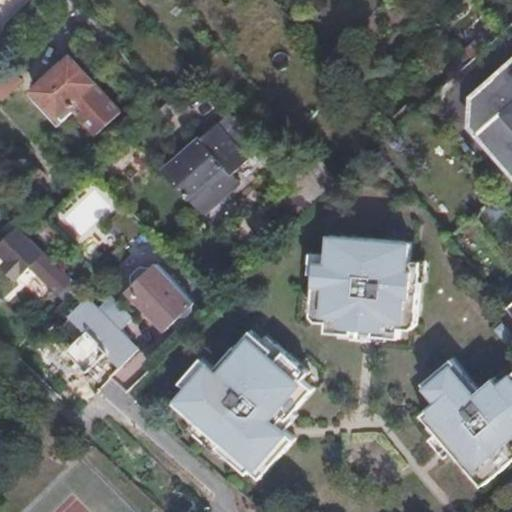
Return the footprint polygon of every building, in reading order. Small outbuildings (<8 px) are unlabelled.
[(75,51),(69,57),(75,63),(81,57),(75,51)] [(75,63),(69,57),(37,87),(66,118),(81,104),(103,128),(126,106),(81,57),(75,63)] [(471,121),(511,168),(511,61),(472,96),(471,121)] [(12,66),(0,77),(0,97),(0,98),(22,77),(12,66)] [(181,159),(166,173),(202,214),(238,183),(229,173),(245,159),(260,145),(229,110),(213,124),(210,121),(194,134),(198,138),(178,155),(181,159)] [(163,169),(166,173),(181,159),(178,155),(175,152),(162,163),(165,167),(163,169)] [(281,228),(311,201),(300,189),(284,202),(278,195),(264,208),(281,228)] [(25,234),(10,220),(0,229),(0,253),(6,259),(2,263),(17,278),(29,264),(33,261),(44,272),(41,276),(57,292),(69,280),(65,275),(53,263),(42,252),(25,234)] [(409,267),(410,256),(411,240),(329,235),(328,251),(327,262),(314,261),(309,315),(316,321),(326,322),(325,331),(340,331),(352,332),(352,328),(377,329),(377,333),(388,334),(404,335),(404,326),(411,327),(419,320),(423,269),(409,267)] [(327,262),(328,251),(310,249),(309,260),(314,261),(327,262)] [(423,258),(410,256),(409,267),(423,269),(423,258)] [(192,300),(155,260),(124,288),(161,327),(192,300)] [(33,261),(29,264),(41,276),(44,272),(33,261)] [(94,303),(116,326),(128,315),(107,292),(94,303)] [(104,349),(122,365),(139,349),(116,326),(94,303),(91,300),(77,313),(107,344),(104,349)] [(388,338),(388,334),(377,333),(377,329),(352,328),(352,332),(340,331),(340,336),(363,337),(388,338)] [(269,349),(257,339),(246,329),(233,344),(231,342),(211,365),(200,356),(178,381),(185,387),(172,401),(201,427),(218,442),(215,446),(223,454),(249,477),(252,474),(261,481),(295,441),(286,433),(279,427),(288,416),(291,418),(300,407),(314,390),(304,382),(310,374),(281,350),(273,358),(266,352),(269,349)] [(263,333),(257,339),(269,349),(266,352),(273,358),(281,350),(263,333)] [(511,375),(500,385),(494,378),(479,391),(451,360),(423,384),(436,401),(421,414),(430,425),(461,461),(482,486),(511,460),(511,448),(507,442),(511,437),(511,375)] [(304,412),(300,407),(291,418),(288,416),(279,427),(286,433),(304,412)] [(461,461),(430,425),(427,428),(433,434),(429,439),(437,447),(444,455),(448,452),(458,463),(461,461)] [(218,442),(201,427),(194,434),(219,457),(223,454),(215,446),(218,442)]
